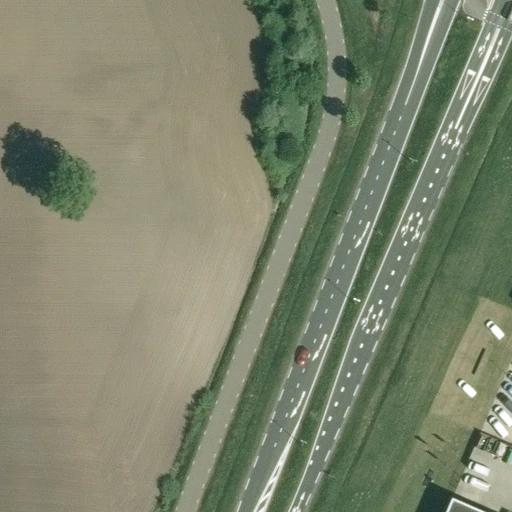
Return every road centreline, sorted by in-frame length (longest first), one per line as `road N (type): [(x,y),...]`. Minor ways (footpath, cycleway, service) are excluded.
road 1 (tertiary): [(322,0),(335,46),(330,120),(183,511)]
road 2 (primary): [(431,33),(245,511)]
road 3 (primary): [(295,511),(477,77)]
